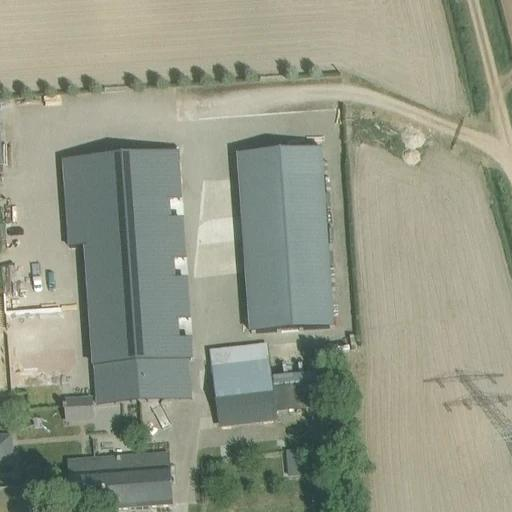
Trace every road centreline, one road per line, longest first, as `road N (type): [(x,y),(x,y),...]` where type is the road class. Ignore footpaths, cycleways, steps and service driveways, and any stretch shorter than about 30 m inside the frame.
road 1 (track): [(0,408),(50,396),(61,373),(38,150),(184,139)]
road 2 (track): [(474,0),(511,150)]
